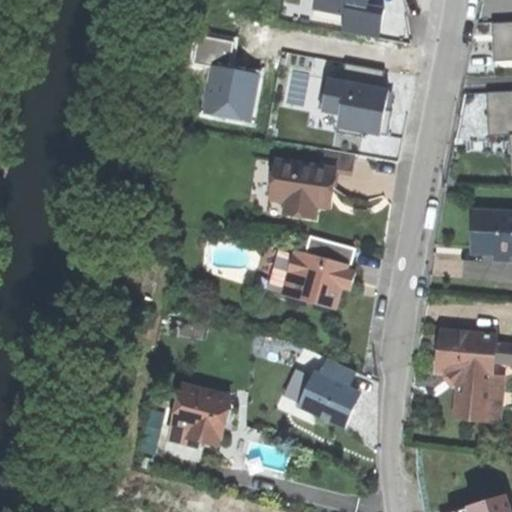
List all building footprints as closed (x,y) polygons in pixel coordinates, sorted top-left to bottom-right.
[(317,0),(315,9),(346,15),(343,32),(379,39),(385,10),(374,8),(368,7),(369,0),(317,0)] [(511,22),(492,24),(494,63),(511,61),(511,22)] [(346,64),(343,83),(382,90),(385,71),(346,64)] [(343,83),(330,81),(324,112),(341,115),(339,128),(364,133),(381,136),(386,110),(389,91),(382,90),(343,83)] [(395,92),(389,91),(386,110),(391,111),(395,92)] [(511,92),(487,94),(489,137),(509,136),(510,145),(511,176),(511,92)] [(393,111),(391,111),(386,110),(381,136),(389,137),(393,111)] [(363,138),(364,133),(339,128),(338,134),(363,138)] [(325,150),(322,167),(336,169),(352,173),(355,155),(325,150)] [(332,195),(336,169),(322,167),(277,160),(270,198),(287,201),(285,213),(315,218),(317,207),(330,209),(332,195)] [(511,212),(476,211),(474,248),(494,249),(511,251),(511,250),(511,212)] [(310,237),(306,254),(316,257),(321,240),(310,237)] [(316,257),(348,265),(352,266),(356,249),(321,240),(316,257)] [(511,260),(511,251),(494,249),(494,259),(501,259),(511,260)] [(284,295),(295,256),(290,254),(291,252),(284,250),(283,252),(280,251),(269,291),(284,295)] [(348,265),(316,257),(306,254),(296,251),(295,256),(284,295),(336,309),(342,287),(345,276),(346,271),(348,265)] [(356,273),(346,271),(345,276),(342,287),(352,290),(356,273)] [(462,373),(491,376),(493,376),(494,362),(496,343),(497,337),(442,332),(438,370),(451,372),(462,373)] [(494,362),(511,364),(511,344),(496,343),(494,362)] [(357,402),(361,394),(350,388),(357,373),(328,360),(321,376),(314,373),(299,407),(345,428),(357,402)] [(461,382),(462,373),(451,372),(451,376),(453,379),(455,382),(461,382)] [(462,373),(461,382),(457,418),(487,421),(491,376),(462,373)] [(504,377),(493,376),(491,376),(487,421),(500,423),(504,377)] [(231,399),(185,387),(171,440),(203,449),(206,440),(217,444),(219,437),(220,437),(225,420),(231,399)] [(154,483),(153,502),(181,503),(182,485),(154,483)] [(511,511),(506,496),(455,511),(511,511)]
